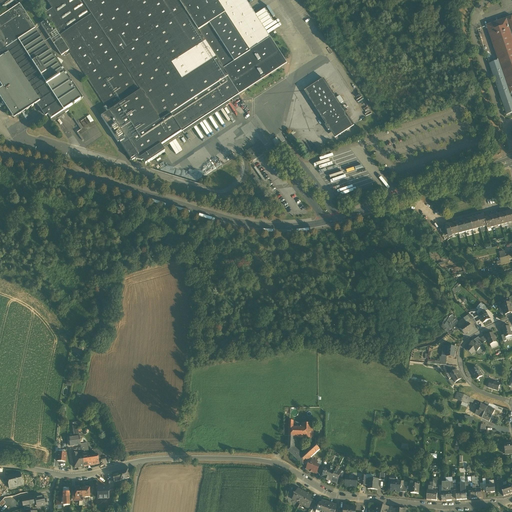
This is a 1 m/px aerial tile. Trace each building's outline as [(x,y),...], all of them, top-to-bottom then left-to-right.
[(0,0),(0,8),(11,0),(0,0)] [(177,0),(48,0),(47,1),(52,8),(57,16),(49,21),(56,31),(69,51),(108,112),(125,138),(139,159),(161,146),(181,133),(181,132),(182,131),(238,95),(177,0)] [(284,60),(244,0),(177,0),(238,95),(240,93),(241,94),(282,67),(284,60)] [(48,115),(51,119),(80,100),(35,30),(19,6),(0,18),(0,84),(2,88),(0,89),(0,98),(11,115),(11,114),(12,116),(17,117),(18,116),(35,105),(38,104),(46,116),(48,115)] [(44,13),(49,21),(57,16),(52,8),(44,13)] [(487,26),(499,60),(507,83),(497,86),(507,115),(511,113),(511,18),(487,26)] [(41,24),(48,36),(53,32),(46,21),(41,24)] [(48,36),(61,56),(69,51),(56,31),(53,32),(48,36)] [(489,63),(497,86),(507,83),(499,60),(489,63)] [(325,126),(329,131),(330,130),(349,118),(324,79),(304,91),(325,124),(327,122),(328,124),(326,125),(325,126)] [(118,143),(119,142),(125,138),(108,112),(101,117),(118,143)] [(354,126),(349,118),(330,130),(335,139),(354,126)] [(139,159),(125,138),(119,142),(132,161),(135,159),(136,161),(141,162),(143,161),(145,164),(164,152),(161,146),(139,159)] [(257,146),(254,147),(247,152),(251,158),(249,159),(250,162),(253,160),(252,160),(259,155),(262,154),(259,149),(262,147),(260,143),(257,146)] [(508,223),(506,213),(503,214),(499,215),(501,225),(501,224),(505,223),(505,224),(508,223)] [(501,225),(499,215),(496,216),(496,215),(492,216),(492,217),(494,227),(494,226),(498,225),(498,226),(501,225)] [(481,217),(477,218),(480,228),(480,227),(483,226),(483,227),(484,227),(486,226),(487,226),(485,218),(484,216),(481,217)] [(494,227),(492,217),(489,217),(485,218),(487,226),(486,226),(487,228),(487,227),(491,226),(491,227),(494,227)] [(480,228),(477,218),(474,219),(474,218),(470,219),(470,220),(473,229),(476,228),(480,228)] [(473,229),(470,220),(467,220),(463,221),(466,231),(466,230),(469,229),(469,230),(473,229)] [(466,231),(463,221),(460,222),(456,223),(459,233),(459,232),(462,231),(462,232),(466,231)] [(459,233),(456,223),(453,224),(449,224),(449,225),(451,235),(452,235),(452,234),(455,233),(455,234),(459,233)] [(460,284),(458,283),(452,290),(453,292),(455,290),(458,287),(460,284)] [(504,311),(505,315),(511,313),(511,309),(511,306),(510,303),(502,305),(500,306),(501,311),(504,311)] [(474,319),(479,316),(485,312),(481,309),(482,308),(481,308),(479,311),(477,313),(472,314),(469,315),(474,319)] [(490,320),(485,312),(479,316),(481,320),(483,324),(490,320)] [(467,322),(469,324),(472,329),(475,327),(474,326),(471,321),(474,319),(469,315),(467,317),(469,320),(467,322)] [(444,332),(450,336),(453,334),(454,332),(458,331),(460,330),(457,325),(458,322),(457,319),(454,318),(453,316),(450,317),(451,319),(449,318),(447,323),(444,326),(447,330),(444,332)] [(473,330),(472,329),(469,324),(467,325),(460,330),(465,335),(473,330)] [(511,336),(509,327),(502,329),(504,336),(505,339),(511,337),(511,336)] [(488,341),(490,346),(497,343),(493,334),(486,337),(488,341)] [(477,353),(477,354),(481,349),(482,348),(479,346),(474,341),(469,347),(470,348),(467,351),(472,356),(475,352),(477,354),(477,353)] [(447,358),(454,358),(455,348),(448,348),(447,358)] [(471,372),(476,381),(482,377),(477,368),(471,372)] [(452,379),(455,384),(461,380),(456,371),(450,375),(449,374),(446,376),(450,380),(452,379)] [(488,388),(498,392),(500,385),(490,382),(488,388)] [(462,402),(468,405),(469,402),(470,398),(458,393),(455,400),(462,402)] [(474,414),(482,418),(485,412),(487,407),(481,404),(476,402),(475,404),(474,404),(474,405),(480,408),(478,411),(476,411),(474,414)] [(487,407),(485,412),(492,416),(495,410),(487,406),(487,407)] [(489,422),(492,416),(485,412),(482,418),(489,422)] [(69,438),(70,441),(80,439),(80,438),(79,434),(77,422),(72,423),(74,437),(69,438)] [(304,439),(313,439),(314,424),(301,424),(301,428),(304,428),(304,438),(304,439)] [(301,428),(293,427),(289,427),(289,436),(288,444),(294,444),(294,438),(304,438),(304,428),(301,428)] [(81,448),(82,456),(87,456),(86,453),(89,452),(87,446),(86,443),(80,444),(81,445),(81,448)] [(301,456),(293,448),(288,448),(288,451),(303,465),(304,464),(311,458),(320,450),(315,444),(301,456)] [(82,467),(84,466),(82,456),(81,448),(76,448),(77,449),(72,450),(75,468),(78,467),(82,467)] [(66,453),(65,453),(59,453),(58,452),(57,458),(57,461),(65,462),(66,453)] [(97,454),(87,456),(82,456),(84,466),(99,464),(97,454)] [(304,464),(307,468),(309,464),(310,463),(311,464),(312,461),(313,461),(313,460),(311,458),(304,464)] [(312,472),(316,474),(320,466),(317,464),(318,463),(317,463),(313,461),(312,461),(311,464),(310,463),(309,464),(307,468),(306,469),(310,471),(313,472),(312,472)] [(331,481),(335,471),(332,470),(330,469),(326,467),(325,469),(324,473),(322,477),(323,477),(326,479),(326,480),(328,481),(328,480),(331,481)] [(113,480),(113,483),(118,481),(129,478),(128,470),(112,474),(113,480)] [(336,470),(335,471),(331,481),(337,483),(340,477),(342,472),(336,470)] [(6,476),(9,488),(23,484),(20,473),(6,476)] [(345,486),(357,488),(358,478),(346,477),(345,486)] [(368,489),(377,490),(378,480),(374,479),(369,479),(368,486),(368,489)] [(401,482),(396,481),(394,481),(394,482),(392,481),(392,482),(391,491),(394,492),(394,491),(396,491),(396,492),(400,492),(400,486),(401,482)] [(410,493),(418,494),(419,485),(410,484),(409,487),(411,487),(411,488),(410,493)] [(501,487),(504,496),(511,493),(511,487),(511,484),(502,487),(501,487)] [(108,487),(98,488),(98,499),(108,499),(108,492),(109,492),(110,490),(109,488),(108,489),(108,487)] [(292,499),(300,504),(306,493),(298,489),(296,493),(295,493),(294,494),(294,495),(295,495),(292,499)] [(285,500),(290,503),(292,499),(295,495),(294,495),(294,494),(290,491),(285,500)] [(312,497),(306,493),(300,504),(308,508),(312,502),(312,501),(310,500),(312,497)] [(45,505),(43,499),(39,499),(39,497),(35,498),(35,495),(28,496),(30,503),(30,504),(36,503),(38,502),(39,506),(45,505)] [(325,511),(328,503),(326,502),(322,501),(321,504),(319,504),(319,506),(317,510),(316,510),(316,511),(315,511),(325,511)] [(336,506),(328,503),(325,511),(334,511),(336,509),(335,509),(336,506)]
